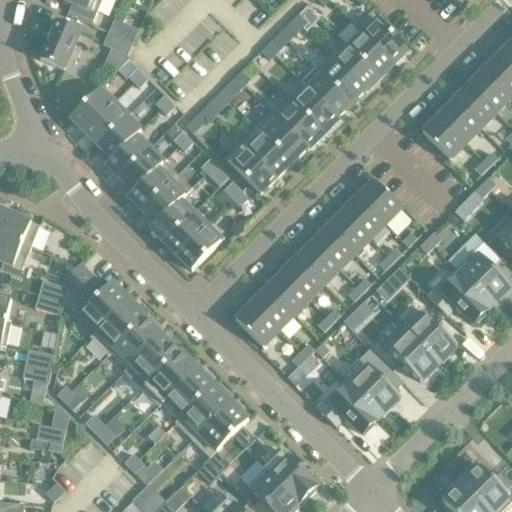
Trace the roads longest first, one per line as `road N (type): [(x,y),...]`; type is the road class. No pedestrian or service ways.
road 1 (residential): [(194,311),(457,52)]
road 2 (residential): [(194,311),(369,492)]
road 3 (residential): [(38,143),(194,311)]
road 4 (residential): [(369,492),(511,354)]
road 5 (residential): [(8,0),(4,42),(38,143)]
